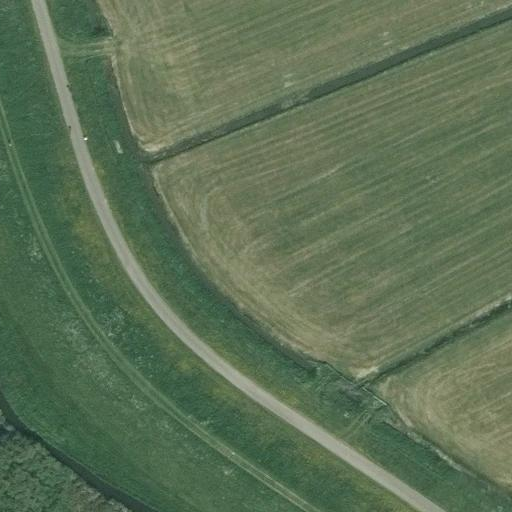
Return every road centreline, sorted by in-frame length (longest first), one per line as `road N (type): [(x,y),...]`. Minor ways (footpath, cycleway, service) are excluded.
road 1 (unclassified): [(434,511),(207,357),(120,261),(32,0)]
road 2 (track): [(317,511),(147,386),(103,332),(55,260),(0,108)]
